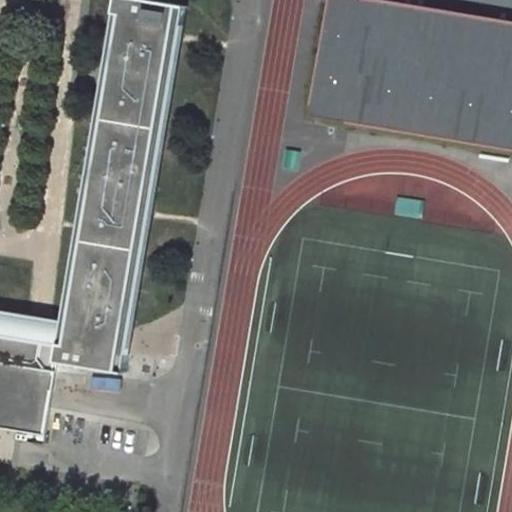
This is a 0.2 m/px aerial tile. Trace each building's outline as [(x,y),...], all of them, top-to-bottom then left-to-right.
[(188,6),(150,0),(119,0),(67,317),(66,325),(63,341),(63,342),(60,361),(125,372),(128,353),(132,328),(188,6)] [(511,0),(331,0),(312,114),(511,147),(511,0)] [(63,341),(66,325),(0,313),(0,330),(43,338),(63,341)] [(0,426),(46,435),(51,406),(43,395),(48,369),(40,358),(43,338),(0,330),(0,426)] [(51,406),(58,371),(48,369),(43,395),(51,406)]
